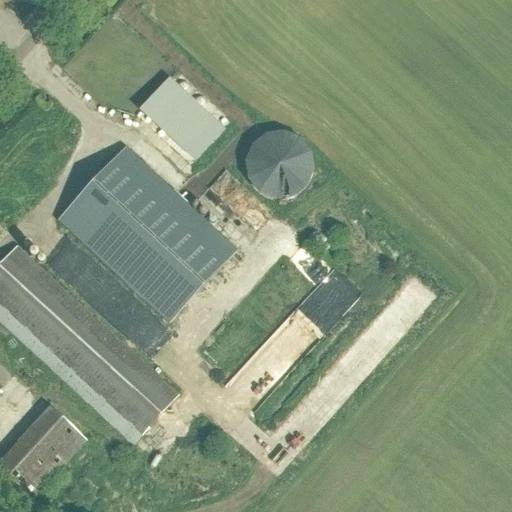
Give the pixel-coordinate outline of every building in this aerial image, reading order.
[(224,150),(169,95),(132,132),(186,187),(224,150)] [(276,204),(293,203),(308,191),(315,175),(313,157),(302,143),(285,136),(267,139),(253,149),(246,165),(249,183),(260,197),(276,204)] [(168,326),(236,254),(127,152),(59,224),(168,326)] [(0,158),(0,177),(9,170),(0,158)] [(0,309),(143,441),(181,400),(16,248),(0,266),(0,309)] [(82,296),(97,275),(83,265),(68,287),(82,296)] [(363,382),(437,310),(415,288),(341,360),(363,382)] [(254,368),(276,391),(353,317),(331,294),(254,368)] [(0,334),(37,368),(46,358),(0,317),(0,334)] [(244,458),(277,487),(360,393),(342,377),(272,455),(258,443),(244,458)] [(0,403),(0,424),(8,430),(25,406),(7,394),(0,403)] [(0,471),(36,503),(88,443),(50,410),(0,466),(0,471)]
